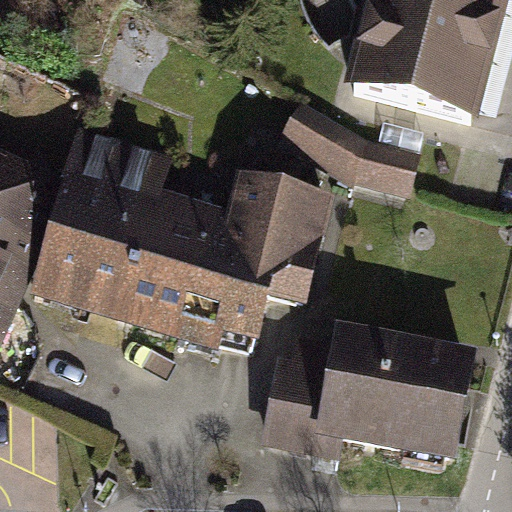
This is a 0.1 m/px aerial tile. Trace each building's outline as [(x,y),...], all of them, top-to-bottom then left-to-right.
[(379,19),(359,100),(484,132),(511,19),(511,0),(350,0),(348,11),(379,19)] [(353,142),(308,114),(284,152),(339,182),(357,193),(367,150),(353,142)] [(175,165),(87,141),(42,308),(130,332),(175,165)] [(413,205),(422,161),(371,151),(360,192),(413,205)] [(0,272),(35,287),(56,215),(47,211),(50,202),(0,180),(0,272)] [(233,223),(165,205),(130,332),(225,358),(227,348),(264,358),(276,311),(311,320),(339,212),(242,188),(233,223)] [(0,368),(35,287),(0,272),(0,368)] [(286,375),(270,457),(342,470),(344,461),(460,483),(480,373),(343,348),(342,357),(303,350),(298,377),(286,375)]
